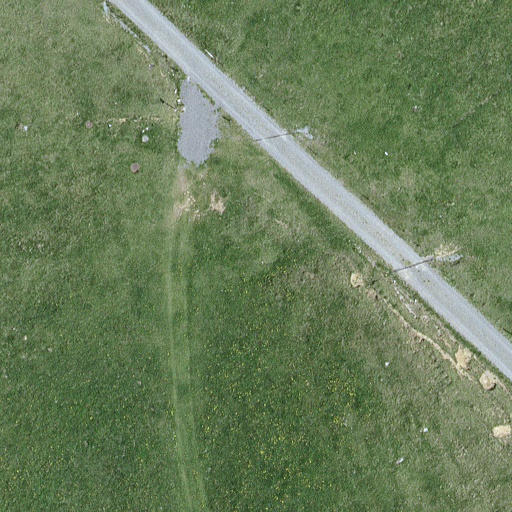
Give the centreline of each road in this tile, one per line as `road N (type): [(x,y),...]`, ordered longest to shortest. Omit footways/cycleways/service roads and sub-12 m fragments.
road 1 (track): [(215,86),(511,366)]
road 2 (track): [(126,0),(215,86)]
